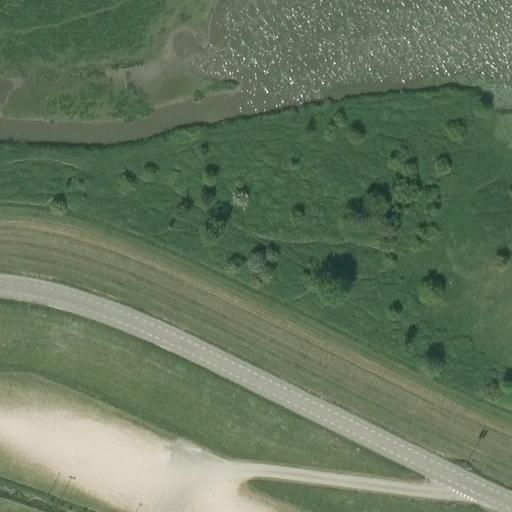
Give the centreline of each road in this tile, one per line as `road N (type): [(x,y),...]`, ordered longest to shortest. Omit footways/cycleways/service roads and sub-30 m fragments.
road 1 (tertiary): [(0,288),(128,320),(511,505)]
road 2 (track): [(0,429),(172,491)]
